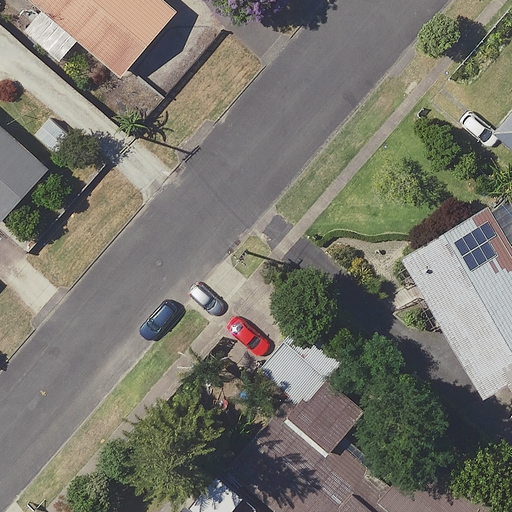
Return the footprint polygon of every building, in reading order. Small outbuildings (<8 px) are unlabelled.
[(35,0),(126,78),(184,11),(170,0),(35,0)] [(511,117),(499,133),(511,143),(511,117)] [(0,218),(6,224),(55,168),(0,118),(0,218)] [(74,136),(53,118),(38,135),(60,153),(74,136)] [(511,238),(493,208),(408,259),(494,398),(511,387),(511,238)] [(344,351),(300,316),(259,366),(303,401),(344,351)] [(292,400),(233,469),(283,511),(506,511),(509,510),(449,458),(439,470),(327,375),(300,407),(292,400)] [(204,511),(194,503),(186,511),(204,511)]
